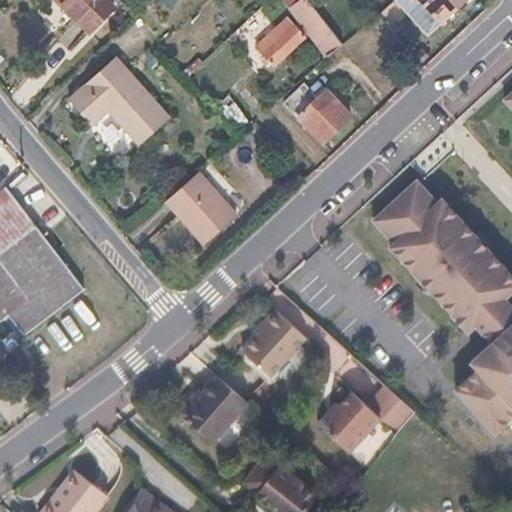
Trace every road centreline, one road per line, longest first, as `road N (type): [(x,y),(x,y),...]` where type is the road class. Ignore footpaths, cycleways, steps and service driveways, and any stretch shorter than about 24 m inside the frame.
road 1 (residential): [(511,11),(182,325)]
road 2 (residential): [(182,325),(0,116)]
road 3 (residential): [(182,325),(0,464)]
road 4 (unknown): [(288,224),(415,366)]
road 5 (unknown): [(426,92),(511,190)]
